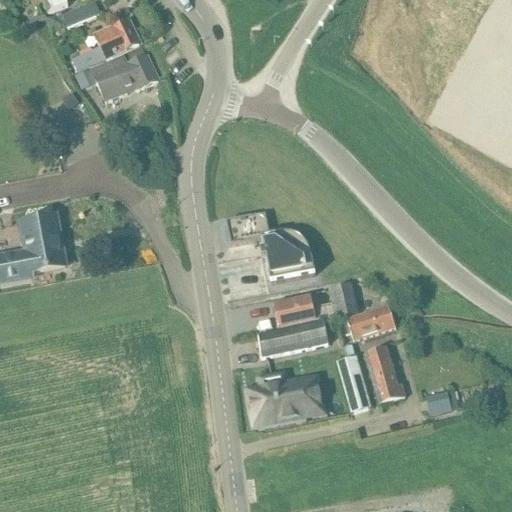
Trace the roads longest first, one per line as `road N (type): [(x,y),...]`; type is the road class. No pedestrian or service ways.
road 1 (tertiary): [(223,423),(191,178),(192,142),(214,100)]
road 2 (tertiary): [(511,317),(467,289),(318,138),(266,106)]
road 3 (residential): [(0,473),(223,423)]
